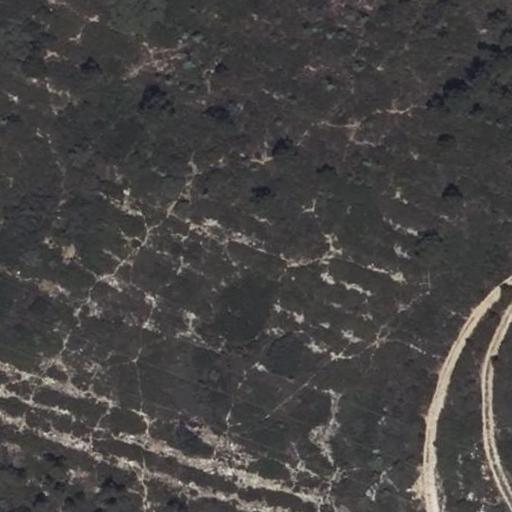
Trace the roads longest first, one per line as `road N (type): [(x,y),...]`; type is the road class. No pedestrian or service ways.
road 1 (track): [(433,511),(427,456),(437,400),(465,330),(511,280)]
road 2 (track): [(511,316),(493,378),(493,448),(511,493)]
